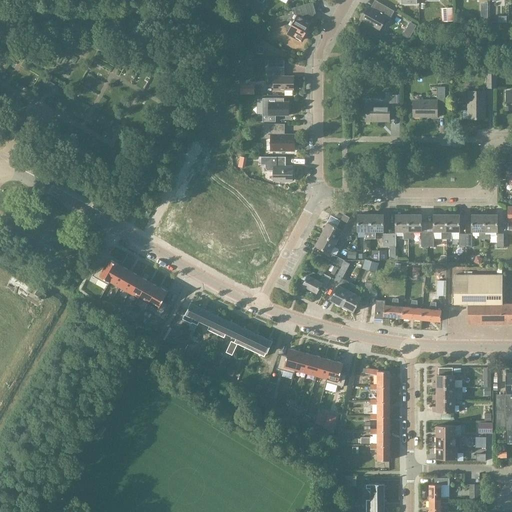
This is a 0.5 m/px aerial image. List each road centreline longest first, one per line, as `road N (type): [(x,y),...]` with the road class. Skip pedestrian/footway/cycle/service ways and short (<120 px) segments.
road 1 (unclassified): [(258,304),(4,166)]
road 2 (residential): [(317,193),(478,193),(484,141)]
road 3 (residential): [(317,193),(317,54),(346,0)]
road 4 (residential): [(409,511),(409,344)]
road 5 (unclassified): [(409,344),(258,304)]
road 6 (residential): [(353,140),(484,141)]
road 7 (residential): [(258,304),(317,193)]
